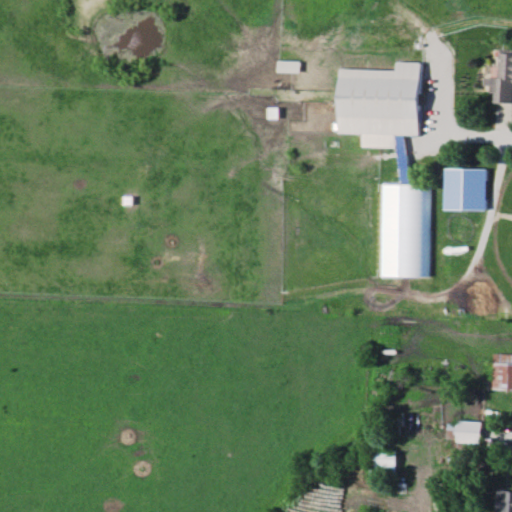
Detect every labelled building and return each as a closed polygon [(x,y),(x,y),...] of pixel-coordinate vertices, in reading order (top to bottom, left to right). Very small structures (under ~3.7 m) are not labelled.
[(496,103),(511,103),(511,49),(502,50),(501,78),(487,78),(486,91),(497,92),(496,103)] [(302,73),(302,62),(281,62),(281,73),(302,73)] [(344,134),(366,135),(366,148),(399,148),(399,136),(422,136),(424,64),(400,63),(400,71),(345,71),(344,134)] [(385,277),(431,278),(432,186),(386,185),(385,277)] [(496,390),(511,389),(511,355),(496,355),(496,390)] [(451,422),(451,443),(484,443),(484,422),(451,422)] [(371,476),(399,476),(399,450),(371,450),(371,476)] [(511,511),(511,491),(500,491),(500,511),(511,511)]
